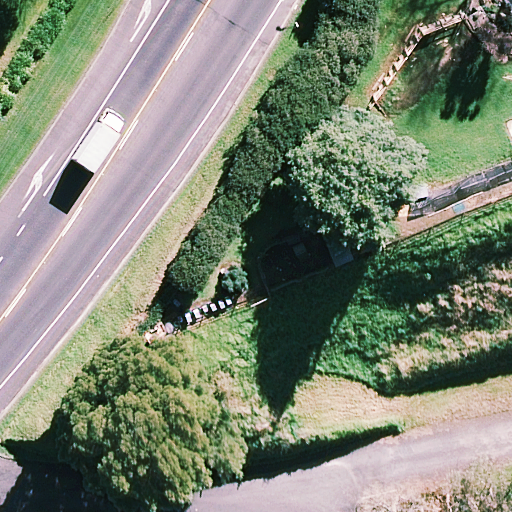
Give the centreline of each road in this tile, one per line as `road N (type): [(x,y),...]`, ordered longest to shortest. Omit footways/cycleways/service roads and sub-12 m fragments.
road 1 (track): [(0,477),(336,507),(511,498)]
road 2 (secondary): [(213,0),(0,322)]
